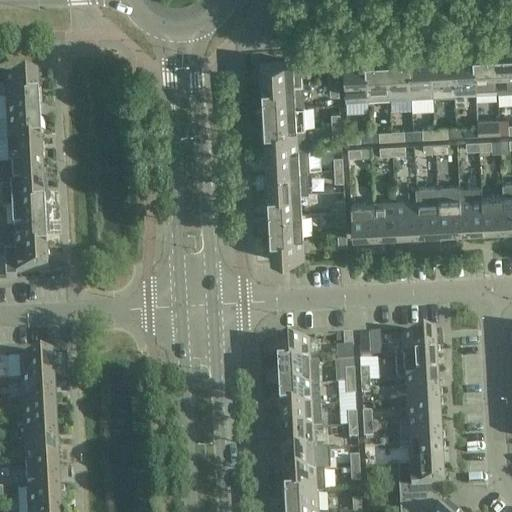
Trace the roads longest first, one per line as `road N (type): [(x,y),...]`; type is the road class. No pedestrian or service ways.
road 1 (residential): [(214,304),(498,293)]
road 2 (tertiary): [(162,32),(179,307)]
road 3 (tertiary): [(214,304),(201,29)]
road 4 (tertiary): [(225,511),(214,304)]
road 5 (tertiary): [(179,307),(193,511)]
road 6 (residential): [(511,483),(500,472),(498,293)]
road 7 (residential): [(0,318),(179,307)]
